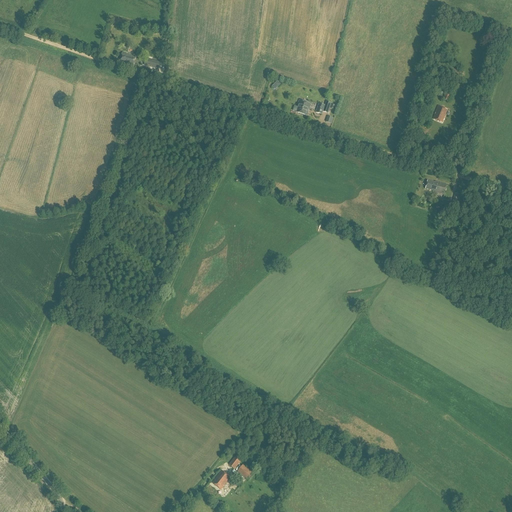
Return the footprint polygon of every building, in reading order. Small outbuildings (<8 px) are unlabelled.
[(122,53),(120,63),(133,67),(136,56),(133,56),(133,57),(126,55),(127,54),(122,53)] [(146,59),(144,66),(158,70),(160,63),(146,59)] [(443,100),(448,102),(454,90),(448,88),(446,93),(445,93),(443,100)] [(310,104),(299,101),(297,107),(294,106),(293,111),(296,112),(307,116),(310,104)] [(316,113),(322,115),(323,112),(329,114),(332,104),(326,102),(325,106),(319,104),(316,113)] [(447,110),(438,106),(433,119),(442,123),(447,110)] [(462,130),(456,128),(452,138),(459,140),(462,130)] [(428,181),(425,189),(433,191),(433,192),(444,195),(447,185),(435,182),(435,183),(428,181)] [(452,202),(459,204),(461,195),(454,194),(452,202)] [(229,465),(234,469),(241,461),(236,456),(229,465)] [(237,472),(249,482),(254,474),(243,465),(237,472)] [(212,483),(221,490),(231,478),(222,471),(212,483)]
